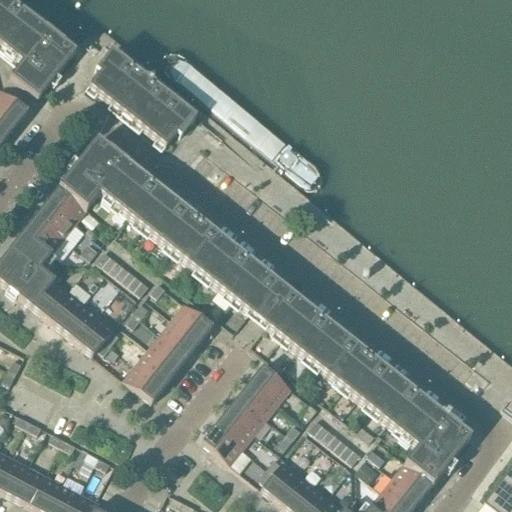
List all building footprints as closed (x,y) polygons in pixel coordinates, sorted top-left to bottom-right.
[(0,0),(0,52),(20,68),(8,82),(36,104),(74,57),(2,0),(0,0)] [(178,143),(195,123),(109,55),(96,71),(100,75),(87,92),(164,153),(174,140),(178,143)] [(0,97),(0,122),(13,133),(26,117),(0,97)] [(0,122),(0,147),(1,148),(13,133),(0,122)] [(403,468),(431,490),(469,443),(279,291),(95,145),(57,192),(85,215),(96,201),(253,325),(414,454),(404,468),(403,467),(403,468)] [(57,192),(45,208),(73,230),(85,215),(57,192)] [(45,208),(33,223),(61,245),(73,230),(45,208)] [(33,223),(21,238),(49,260),(61,245),(33,223)] [(0,289),(29,313),(52,285),(38,274),(49,260),(21,238),(0,264),(0,289)] [(100,272),(109,262),(103,257),(94,268),(100,272)] [(107,277),(115,267),(109,262),(100,272),(107,277)] [(115,267),(107,277),(113,282),(121,272),(115,267)] [(119,287),(128,277),(121,272),(113,282),(119,287)] [(126,292),(134,282),(128,277),(119,287),(126,292)] [(134,282),(126,292),(132,297),(140,287),(134,282)] [(29,313),(44,325),(67,297),(52,285),(29,313)] [(140,287),(132,297),(138,302),(147,292),(140,287)] [(148,299),(155,304),(163,294),(156,289),(148,299)] [(44,325),(59,337),(82,309),(67,297),(44,325)] [(97,321),(82,309),(59,337),(75,349),(97,321)] [(132,320),(138,325),(147,315),(140,310),(132,320)] [(198,348),(211,332),(182,310),(170,326),(198,348)] [(138,325),(132,320),(124,329),(131,335),(138,325)] [(90,362),(95,356),(103,346),(111,336),(113,334),(97,321),(75,349),(90,362)] [(170,326),(158,341),(186,363),(198,348),(170,326)] [(111,336),(103,346),(110,351),(117,342),(111,336)] [(158,341),(146,356),(174,378),(186,363),(158,341)] [(103,346),(95,356),(102,361),(110,351),(103,346)] [(146,356),(134,371),(162,393),(174,378),(146,356)] [(6,376),(14,380),(19,369),(12,365),(6,376)] [(134,371),(121,386),(150,409),(162,393),(134,371)] [(261,372),(248,388),(276,410),(289,394),(261,372)] [(14,380),(6,376),(0,388),(8,392),(14,380)] [(264,425),(276,410),(248,388),(236,403),(264,425)] [(252,440),(264,425),(236,403),(224,418),(252,440)] [(307,425),(315,415),(308,410),(301,420),(307,425)] [(0,418),(0,428),(5,428),(8,423),(5,418),(0,418)] [(240,455),(252,440),(224,418),(212,433),(240,455)] [(24,435),(28,427),(17,421),(13,429),(24,435)] [(312,441),(321,431),(314,426),(306,436),(312,441)] [(28,427),(24,435),(36,441),(40,433),(28,427)] [(284,441),(290,446),(298,436),(291,431),(284,441)] [(319,446),(327,436),(321,431),(312,441),(319,446)] [(228,471),(240,455),(212,433),(200,449),(228,471)] [(327,436),(319,446),(325,451),(333,441),(327,436)] [(52,439),(48,447),(49,448),(44,458),(54,463),(59,453),(63,445),(52,439)] [(290,446),(284,441),(276,450),(283,456),(290,446)] [(333,441),(325,451),(331,456),(339,446),(333,441)] [(59,453),(62,455),(70,459),(74,451),(63,445),(59,453)] [(337,461),(346,451),(339,446),(331,456),(337,461)] [(346,451),(337,461),(343,466),(352,456),(346,451)] [(352,456),(343,466),(350,471),(358,461),(352,456)] [(93,471),(97,463),(86,457),(82,465),(93,471)] [(0,481),(10,463),(0,458),(0,481)] [(0,481),(0,499),(10,504),(27,472),(10,463),(0,481)] [(97,463),(93,471),(104,477),(108,469),(97,463)] [(271,480),(279,470),(273,465),(265,475),(271,480)] [(281,468),(279,470),(271,480),(263,490),(259,496),(275,508),(297,480),(281,468)] [(419,506),(431,490),(403,468),(391,483),(419,506)] [(10,504),(24,511),(27,511),(44,481),(27,472),(10,504)] [(263,490),(271,480),(265,475),(257,485),(263,490)] [(275,508),(278,511),(296,511),(312,492),(297,480),(275,508)] [(27,511),(49,511),(61,490),(44,481),(27,511)] [(395,511),(413,511),(419,506),(391,483),(379,498),(395,511)] [(511,511),(511,484),(490,511),(511,511)] [(49,511),(71,511),(78,499),(61,490),(49,511)] [(296,511),(320,511),(327,504),(312,492),(296,511)] [(395,511),(379,498),(368,511),(395,511)] [(71,511),(94,511),(96,509),(78,499),(71,511)] [(171,511),(179,511),(182,508),(171,502),(167,510),(171,511)]
